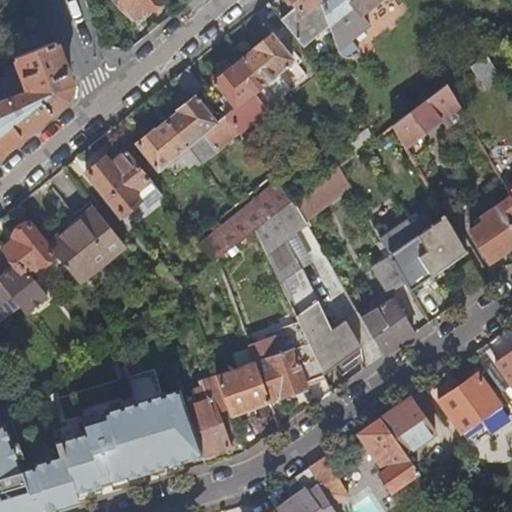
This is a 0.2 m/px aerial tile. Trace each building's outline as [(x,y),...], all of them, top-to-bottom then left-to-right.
[(157,0),(119,0),(133,16),(145,7),(147,9),(157,0)] [(332,32),(320,0),(291,0),(296,5),(279,18),(307,52),(332,32)] [(320,0),(332,32),(336,42),(365,19),(361,14),(377,0),(320,0)] [(365,19),(336,42),(358,56),(371,45),(362,35),(399,6),(393,0),(377,0),(361,14),(365,19)] [(0,61),(13,56),(45,44),(39,29),(0,44),(0,61)] [(255,49),(243,59),(277,101),(291,90),(278,73),(292,60),(271,34),(254,48),(255,49)] [(0,152),(38,121),(68,97),(71,83),(55,40),(45,44),(13,56),(26,88),(0,98),(0,152)] [(488,88),(503,76),(489,52),(474,64),(488,88)] [(277,101),(243,59),(232,68),(231,67),(213,81),(234,107),(225,115),(238,131),(277,101)] [(203,87),(187,67),(174,78),(185,92),(195,93),(203,87)] [(459,106),(446,84),(393,124),(410,154),(415,151),(410,143),(459,106)] [(238,131),(225,115),(216,123),(194,96),(177,110),(177,112),(166,121),(187,146),(199,162),(238,131)] [(187,146),(166,121),(154,130),(153,129),(136,143),(157,170),(187,146)] [(120,215),(155,187),(125,150),(110,162),(106,157),(86,172),(120,215)] [(293,200),(303,217),(315,208),(315,205),(348,180),(339,165),(332,170),(316,183),(293,200)] [(254,230),(255,229),(293,200),(278,180),(239,211),(254,230)] [(511,198),(510,196),(480,218),(483,222),(479,224),(470,231),(488,262),(511,245),(511,198)] [(255,229),(323,373),(362,346),(346,319),(331,330),(289,238),(307,223),(303,217),(293,200),(255,229)] [(54,253),(66,268),(78,282),(125,244),(94,207),(47,245),(54,253)] [(217,259),(254,230),(239,211),(199,242),(214,261),(217,259)] [(404,221),(435,274),(466,252),(445,216),(433,224),(425,212),(410,222),(408,219),(404,221)] [(0,282),(20,308),(26,314),(48,297),(41,289),(29,273),(54,253),(47,245),(28,221),(11,234),(14,238),(3,248),(16,264),(0,276),(0,282)] [(406,283),(410,291),(435,274),(404,221),(380,237),(390,254),(406,283)] [(29,273),(41,289),(66,268),(54,253),(29,273)] [(389,294),(406,283),(390,254),(372,265),(389,294)] [(148,272),(168,296),(181,286),(162,261),(148,272)] [(455,270),(469,295),(485,284),(471,261),(455,270)] [(0,323),(20,308),(0,282),(0,323)] [(363,318),(384,355),(413,334),(414,334),(394,299),(382,307),(378,300),(372,304),(376,310),(363,318)] [(110,335),(116,330),(106,317),(100,322),(110,335)] [(255,361),(256,363),(294,349),(288,333),(250,346),(255,361)] [(489,347),(476,357),(500,391),(510,385),(511,387),(511,350),(498,360),(489,347)] [(256,363),(270,400),(292,392),(291,387),(306,381),(294,349),(256,363)] [(232,416),(271,402),(270,400),(256,363),(255,361),(217,375),(230,410),(232,416)] [(158,367),(130,377),(138,398),(165,388),(158,367)] [(500,406),(477,373),(437,399),(460,433),(482,419),(490,431),(508,419),(500,407),(500,406)] [(203,454),(204,457),(224,450),(230,448),(218,414),(230,410),(217,375),(201,381),(202,386),(194,389),(198,403),(186,407),(188,413),(200,447),(203,454)] [(291,387),(292,392),(308,386),(306,381),(291,387)] [(198,403),(194,389),(181,394),(183,397),(186,407),(198,403)] [(180,391),(162,396),(164,403),(183,397),(181,394),(180,391)] [(0,511),(188,413),(186,407),(183,397),(164,403),(162,396),(162,394),(104,412),(105,417),(83,423),(86,433),(55,442),(59,457),(33,465),(34,467),(21,471),(2,424),(0,425),(0,511)] [(380,419),(408,459),(413,455),(410,451),(436,433),(410,397),(401,404),(380,419)] [(47,511),(61,508),(79,503),(76,493),(186,460),(183,452),(200,447),(188,413),(0,511),(47,511)] [(380,419),(358,434),(385,470),(381,473),(392,490),(418,472),(408,459),(380,419)] [(183,452),(186,460),(203,454),(200,447),(183,452)] [(331,453),(309,468),(332,506),(348,496),(329,463),(335,459),(331,453)] [(302,490),(276,509),(277,511),(335,511),(332,506),(309,468),(295,478),(302,490)] [(500,494),(511,510),(511,509),(511,486),(500,494)]
